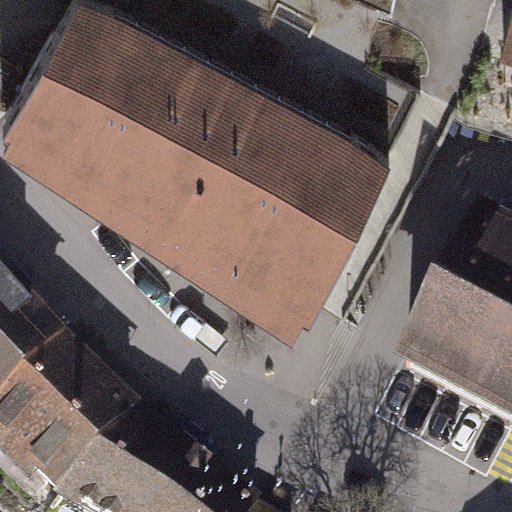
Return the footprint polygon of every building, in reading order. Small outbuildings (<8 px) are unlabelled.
[(117,6),(105,0),(71,0),(5,117),(12,122),(15,117),(308,296),(305,300),(312,304),(391,151),(354,131),(346,146),(109,21),(117,6)] [(365,0),(394,11),(395,0),(365,0)] [(511,249),(482,233),(409,373),(503,423),(511,427),(511,249)] [(14,291),(0,275),(0,408),(60,345),(62,343),(37,315),(36,317),(13,292),(14,291)] [(135,419),(60,345),(0,408),(0,439),(1,439),(61,497),(135,419)] [(214,480),(135,419),(61,497),(83,511),(252,511),(254,509),(214,480)]
